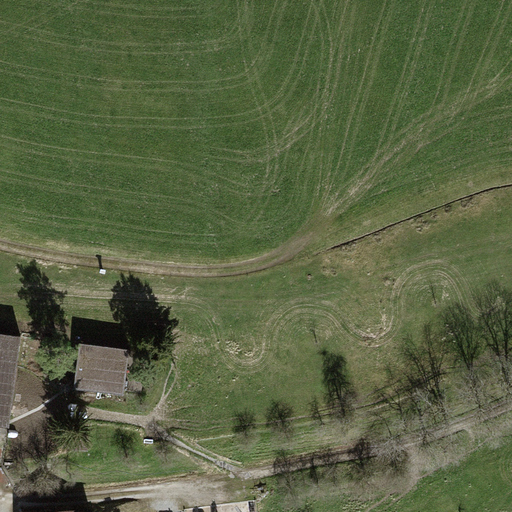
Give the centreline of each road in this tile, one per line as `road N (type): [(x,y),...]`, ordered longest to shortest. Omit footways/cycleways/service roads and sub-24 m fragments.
road 1 (track): [(6,499),(96,498),(259,473),(397,446),(511,404)]
road 2 (track): [(0,243),(208,270)]
